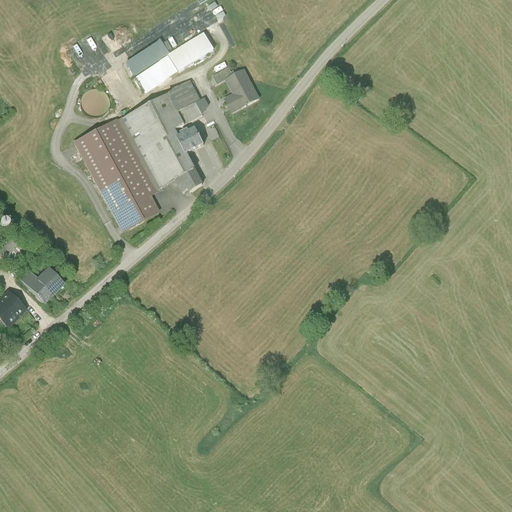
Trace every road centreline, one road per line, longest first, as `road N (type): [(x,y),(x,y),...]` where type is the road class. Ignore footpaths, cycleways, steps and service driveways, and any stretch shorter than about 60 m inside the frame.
road 1 (residential): [(0,374),(206,196),(275,119)]
road 2 (unclassified): [(275,119),(383,0)]
